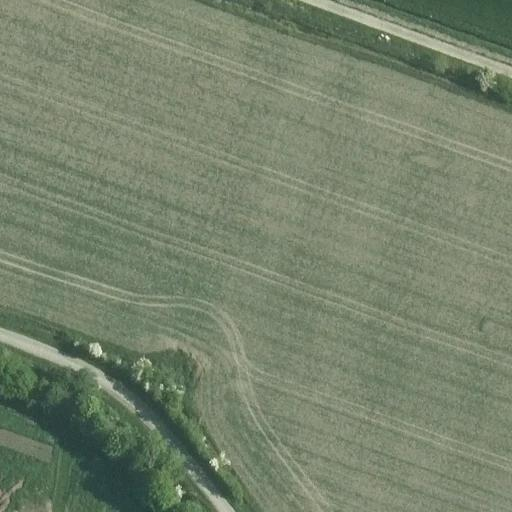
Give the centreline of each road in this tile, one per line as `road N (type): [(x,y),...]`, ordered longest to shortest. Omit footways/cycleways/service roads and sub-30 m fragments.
road 1 (unclassified): [(0,342),(88,377),(227,511)]
road 2 (track): [(310,0),(511,75)]
